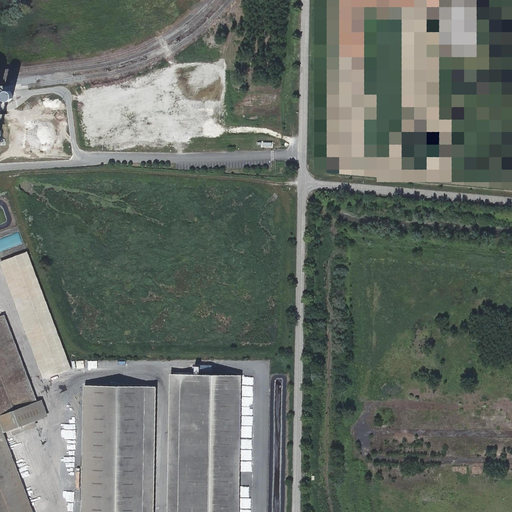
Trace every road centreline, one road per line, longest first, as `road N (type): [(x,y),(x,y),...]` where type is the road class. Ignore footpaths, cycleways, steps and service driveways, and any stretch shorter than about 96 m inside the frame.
road 1 (unclassified): [(301,182),(297,511)]
road 2 (unknown): [(161,375),(206,367),(247,375),(250,511)]
road 3 (unknown): [(301,155),(79,162)]
road 4 (unclassified): [(511,200),(301,182)]
road 5 (unclassified): [(305,0),(301,182)]
road 6 (unknown): [(161,375),(161,511)]
road 7 (unknown): [(65,389),(51,472),(55,497),(69,511)]
road 8 (unknown): [(78,511),(80,430),(65,389)]
road 9 (unknown): [(65,389),(37,392),(13,318),(0,307)]
